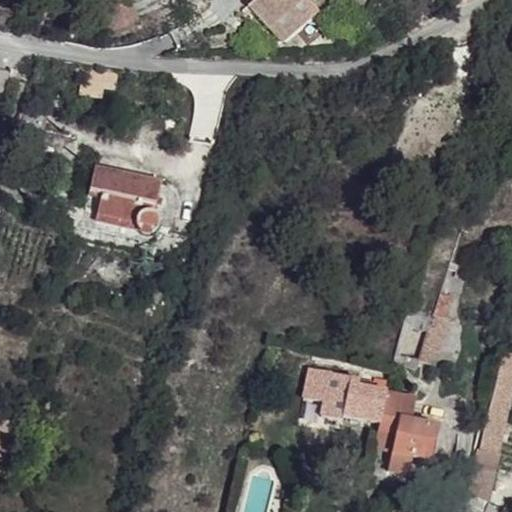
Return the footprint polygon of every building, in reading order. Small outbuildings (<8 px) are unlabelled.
[(138,23),(128,0),(108,0),(91,7),(103,36),(138,23)] [(256,0),(248,7),(269,31),(303,0),(256,0)] [(280,43),(317,11),(307,0),(303,0),(269,31),(280,43)] [(115,90),(118,75),(84,70),(81,92),(103,96),(104,88),(115,90)] [(43,131),(48,108),(22,103),(17,125),(43,131)] [(153,216),(160,185),(94,170),(89,194),(101,197),(96,217),(135,226),(136,230),(138,233),(143,237),(147,238),(153,236),(156,234),(159,226),(158,222),(155,218),(153,216)] [(135,226),(96,217),(95,224),(138,233),(136,230),(135,226)] [(436,356),(446,321),(453,299),(440,295),(423,352),(429,354),(436,356)] [(31,326),(0,318),(0,328),(28,335),(31,326)] [(426,364),(429,354),(423,352),(420,363),(426,364)] [(379,426),(386,395),(357,389),(358,382),(331,376),(331,375),(309,370),(303,400),(323,405),(321,419),(342,423),(343,418),(379,426)] [(374,380),(373,385),(358,382),(357,389),(386,395),(388,383),(374,380)] [(504,429),(511,394),(494,391),(478,452),(477,452),(469,483),(492,488),(498,456),(491,454),(497,428),(504,429)] [(431,461),(438,430),(410,424),(415,401),(386,395),(379,426),(374,449),(392,453),(387,473),(442,485),(446,465),(431,461)] [(0,458),(8,461),(18,426),(0,420),(0,458)] [(487,502),(492,488),(469,483),(466,495),(487,502)] [(477,511),(485,511),(489,503),(489,502),(487,502),(466,495),(465,494),(461,505),(477,511)]
